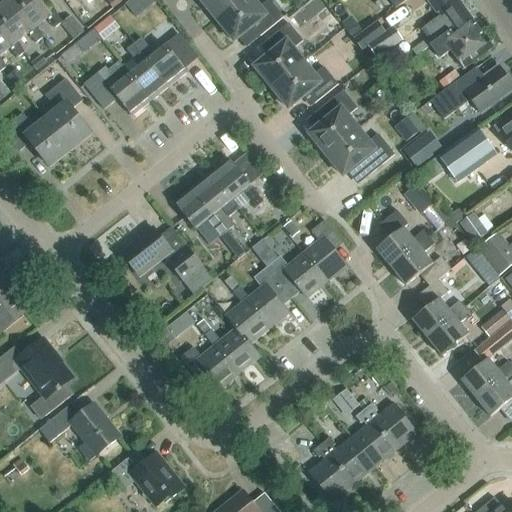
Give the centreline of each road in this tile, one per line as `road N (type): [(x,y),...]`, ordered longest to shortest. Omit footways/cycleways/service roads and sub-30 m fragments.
road 1 (residential): [(385,350),(349,351),(238,436),(204,440),(189,432),(53,259)]
road 2 (residential): [(53,259),(242,109)]
road 3 (residential): [(481,462),(401,358),(385,350)]
road 4 (residential): [(242,109),(265,151),(323,212)]
